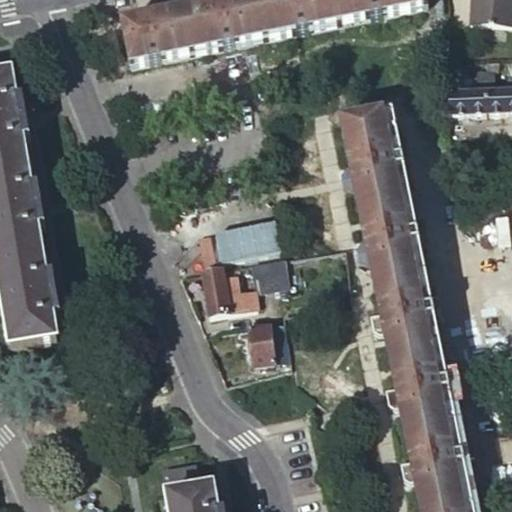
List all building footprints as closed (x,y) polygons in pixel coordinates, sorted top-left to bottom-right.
[(155,24),(139,28),(123,31),(131,71),(427,9),(425,0),(272,0),(231,9),(211,13),(155,24)] [(210,8),(211,13),(231,9),(231,3),(225,0),(220,0),(214,1),(210,8)] [(511,0),(472,0),(471,26),(511,28),(511,0)] [(137,16),(139,28),(155,24),(153,13),(137,16)] [(448,99),(448,123),(511,119),(511,95),(509,96),(496,97),(495,75),(478,75),(479,98),(448,99)] [(448,77),(448,99),(479,98),(478,75),(448,77)] [(12,80),(0,82),(0,291),(11,353),(58,345),(54,319),(61,318),(54,280),(47,281),(38,232),(45,231),(41,207),(38,192),(31,193),(23,145),(30,143),(23,104),(16,105),(12,80)] [(462,511),(382,123),(341,131),(349,172),(354,194),(364,246),(369,267),(380,322),(383,337),(395,395),(399,411),(410,470),(414,487),(418,511),(462,511)] [(354,194),(349,172),(345,172),(341,180),(343,190),(350,194),(354,194)] [(365,268),(369,267),(364,246),(360,246),(356,254),(358,264),(365,268)] [(290,290),(286,263),(251,268),(256,295),(290,290)] [(222,273),(202,276),(209,320),(242,314),(241,313),(242,312),(256,310),(253,291),(238,293),(235,279),(224,281),(222,273)] [(373,340),(383,337),(380,322),(369,324),(373,340)] [(286,329),(249,333),(253,371),(275,368),(274,350),(289,349),(286,329)] [(388,413),(399,411),(395,395),(385,397),(388,413)] [(163,476),(167,501),(199,495),(194,470),(163,476)] [(403,489),(414,487),(410,470),(400,472),(403,489)] [(199,495),(167,501),(166,501),(167,511),(216,511),(213,493),(199,495)]
